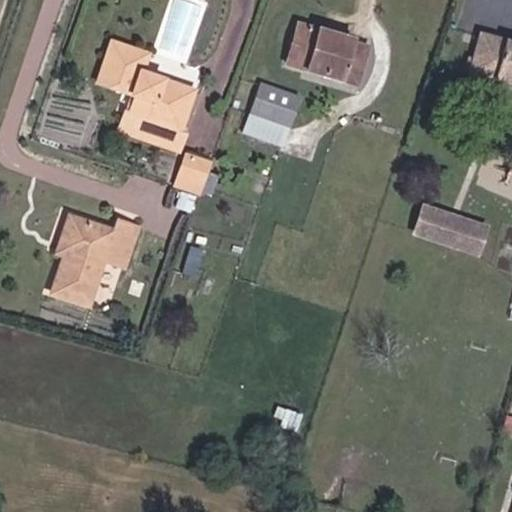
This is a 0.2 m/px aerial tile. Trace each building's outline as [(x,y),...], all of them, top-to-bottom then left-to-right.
[(361,54),(363,46),(304,28),(291,70),(365,91),(375,58),(361,54)] [(511,92),(511,49),(482,40),(470,80),(511,92)] [(142,74),(148,53),(115,42),(101,82),(135,93),(130,111),(125,109),(118,127),(180,148),(186,134),(177,130),(191,90),(142,74)] [(254,89),(246,112),(290,127),(297,103),(254,89)] [(290,127),(246,112),(240,132),(284,145),(290,127)] [(190,158),(181,186),(199,192),(208,165),(190,158)] [(135,220),(112,212),(108,226),(64,212),(54,238),(64,242),(47,289),(83,301),(99,255),(121,262),(135,220)] [(468,264),(477,237),(415,218),(406,244),(468,264)]
